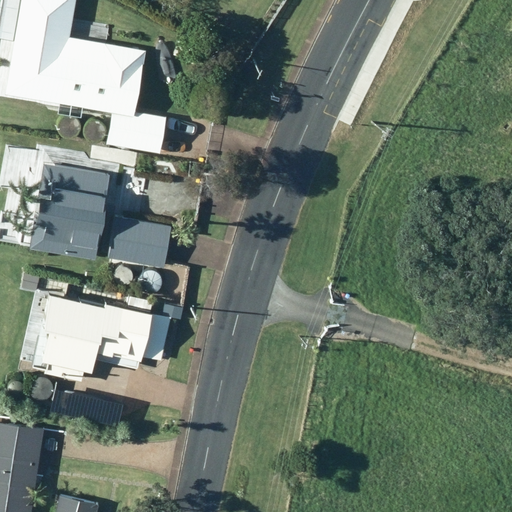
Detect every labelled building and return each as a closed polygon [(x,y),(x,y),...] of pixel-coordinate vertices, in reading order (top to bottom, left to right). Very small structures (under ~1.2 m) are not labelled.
[(105,145),(158,154),(163,117),(134,112),(141,64),(135,63),(137,51),(100,45),(98,55),(66,50),(73,0),(48,0),(48,3),(29,1),(25,29),(14,28),(8,68),(17,68),(12,99),(110,114),(105,145)] [(0,17),(5,25),(13,26),(19,21),(21,13),(16,6),(8,5),(1,10),(0,17)] [(172,55),(190,63),(197,49),(179,40),(172,55)] [(27,250),(94,261),(108,174),(41,164),(27,250)] [(107,259),(162,269),(170,228),(115,218),(107,259)] [(22,288),(35,291),(37,280),(25,277),(22,288)] [(137,370),(150,315),(100,303),(99,308),(47,296),(30,368),(42,370),(42,374),(80,383),(82,372),(88,374),(91,359),(137,370)] [(0,511),(30,511),(42,429),(0,422),(0,511)] [(95,511),(97,507),(58,497),(54,511),(95,511)]
